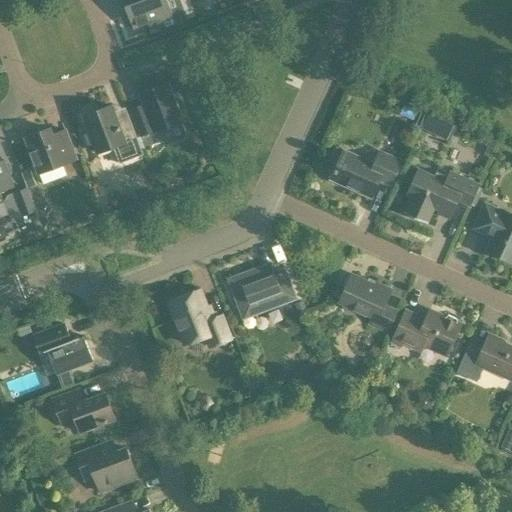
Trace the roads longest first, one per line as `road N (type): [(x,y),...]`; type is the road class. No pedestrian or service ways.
road 1 (residential): [(511,304),(266,190)]
road 2 (residential): [(94,258),(186,511)]
road 3 (residential): [(0,13),(29,99),(44,99),(106,76),(111,59),(92,0)]
road 4 (residential): [(349,0),(266,190)]
road 5 (residential): [(266,190),(238,227),(175,254),(94,258)]
